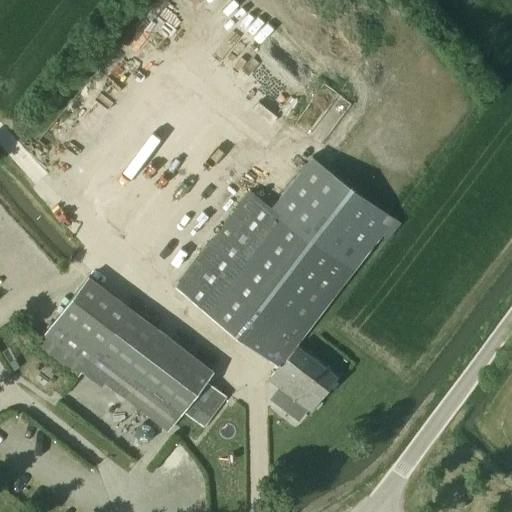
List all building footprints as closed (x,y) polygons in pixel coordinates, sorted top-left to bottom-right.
[(240,28),(259,38),(268,21),(248,12),(240,28)] [(255,67),(271,41),(264,37),(248,62),(255,67)] [(289,86),(305,64),(296,58),(281,80),(289,86)] [(250,190),(176,287),(279,366),(270,378),(281,387),(272,398),(300,418),(302,415),(308,408),(311,410),(337,377),(338,376),(296,344),(394,218),(313,155),(272,206),(250,190)] [(90,275),(37,345),(78,376),(86,366),(169,429),(184,410),(207,379),(214,370),(90,275)] [(207,379),(184,410),(203,425),(227,394),(207,379)] [(0,424),(0,442),(12,431),(3,421),(0,424)]
